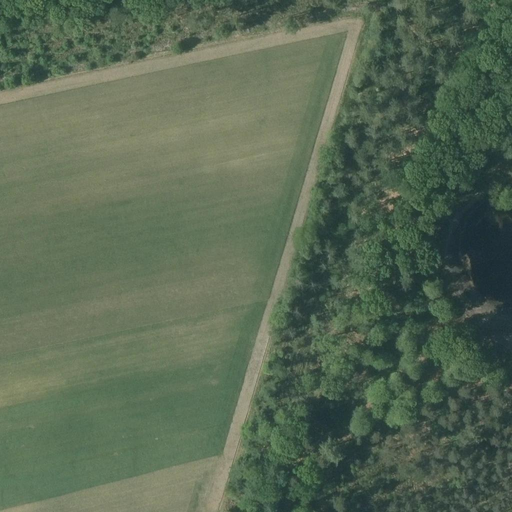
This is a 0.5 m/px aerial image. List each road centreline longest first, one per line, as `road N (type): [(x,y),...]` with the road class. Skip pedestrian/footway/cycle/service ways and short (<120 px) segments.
road 1 (track): [(511,2),(258,511)]
road 2 (track): [(291,441),(309,442),(511,371)]
